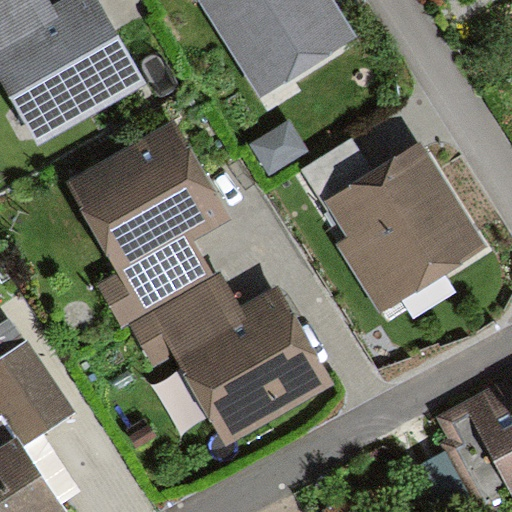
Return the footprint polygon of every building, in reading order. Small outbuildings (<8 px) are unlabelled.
[(0,0),(0,72),(40,142),(145,82),(98,0),(60,0),(53,4),(50,0),(0,0)] [(207,0),(189,0),(210,32),(223,24),(207,0)] [(353,40),(328,0),(207,0),(223,24),(210,32),(252,102),(353,40)] [(330,201),(372,175),(350,140),(295,174),(336,241),(350,233),(330,201)] [(162,307),(206,281),(180,236),(196,227),(212,218),(168,142),(85,190),(129,270),(152,312),(162,307)] [(486,244),(423,143),(372,175),(330,201),(350,233),(336,241),(379,310),(486,244)] [(132,324),(152,312),(129,270),(99,287),(124,329),(132,324)] [(231,431),(314,384),(270,307),(255,316),(241,324),(213,277),(206,281),(162,307),(188,353),(231,431)] [(162,307),(152,312),(132,324),(157,370),(188,353),(162,307)] [(51,511),(59,507),(21,449),(70,417),(8,324),(0,329),(0,511),(51,511)] [(437,416),(449,438),(442,442),(478,511),(481,511),(511,496),(511,393),(505,380),(437,416)] [(360,511),(353,496),(321,511),(360,511)]
